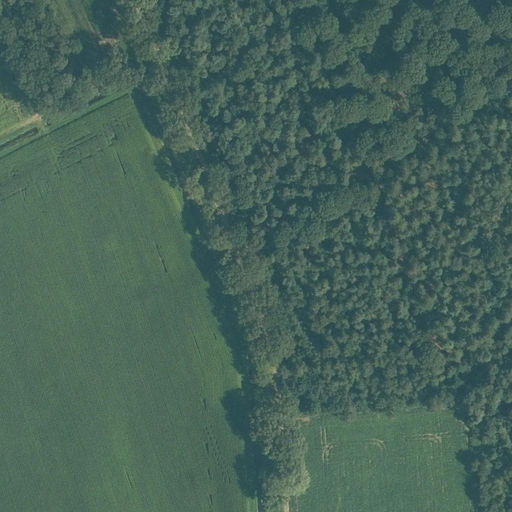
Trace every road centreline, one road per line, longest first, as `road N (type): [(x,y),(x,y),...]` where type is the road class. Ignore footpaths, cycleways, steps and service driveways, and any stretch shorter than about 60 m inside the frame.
road 1 (track): [(152,67),(270,364),(281,511)]
road 2 (track): [(0,140),(152,67)]
